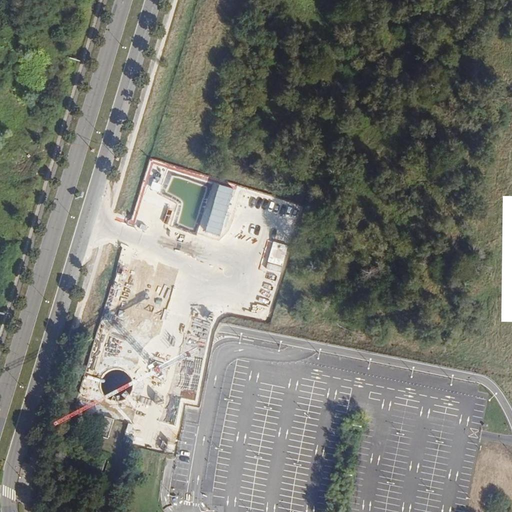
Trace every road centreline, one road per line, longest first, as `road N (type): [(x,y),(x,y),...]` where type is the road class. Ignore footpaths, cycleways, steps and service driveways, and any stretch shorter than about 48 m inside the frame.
road 1 (secondary): [(7,511),(13,469),(155,0)]
road 2 (secondary): [(121,0),(0,410)]
